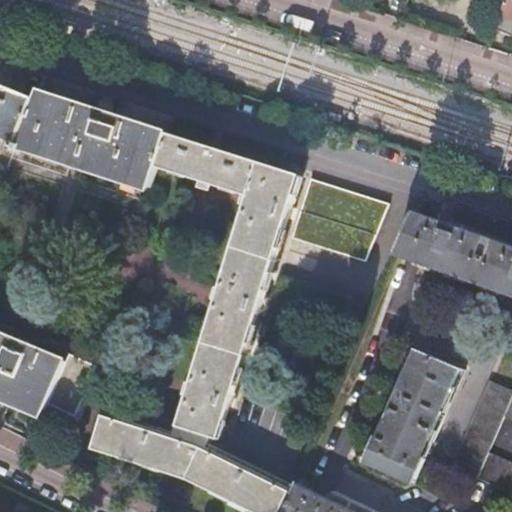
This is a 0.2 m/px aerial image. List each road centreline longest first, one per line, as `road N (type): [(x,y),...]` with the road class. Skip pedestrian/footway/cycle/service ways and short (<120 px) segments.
road 1 (residential): [(0,43),(511,210)]
road 2 (residential): [(511,80),(263,0)]
